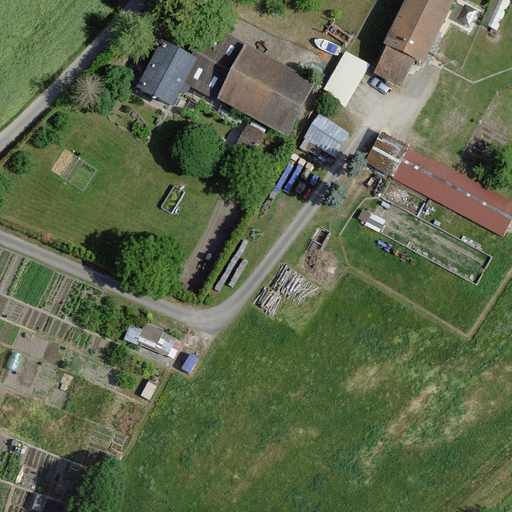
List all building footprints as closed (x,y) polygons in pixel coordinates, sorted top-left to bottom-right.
[(423,66),(455,0),(407,0),(384,48),(388,49),(375,75),(401,88),(414,62),(423,66)] [(183,86),(287,138),(314,86),(210,33),(195,63),(183,86)] [(172,109),(183,86),(195,63),(161,46),(138,91),(172,109)] [(351,103),(370,62),(345,50),(326,92),(351,103)] [(306,136),(335,155),(351,131),(322,112),(306,136)] [(252,122),(237,151),(264,165),(279,136),(252,122)] [(368,164),(502,237),(511,218),(511,205),(384,135),(368,164)] [(147,321),(135,341),(167,359),(179,339),(147,321)]
